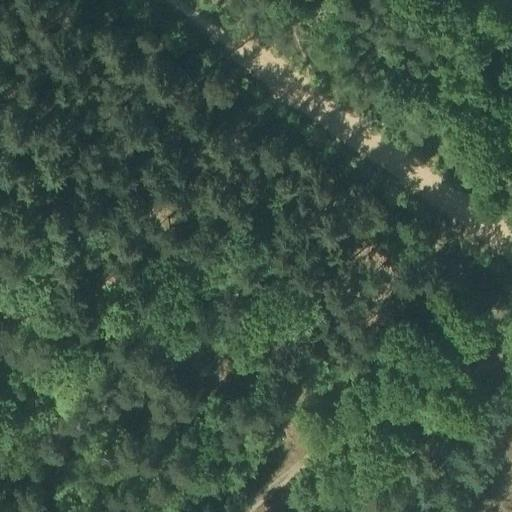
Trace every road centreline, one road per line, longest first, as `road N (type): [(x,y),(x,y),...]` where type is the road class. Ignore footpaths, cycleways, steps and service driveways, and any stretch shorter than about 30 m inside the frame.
road 1 (track): [(511,248),(171,0)]
road 2 (track): [(244,511),(511,291)]
